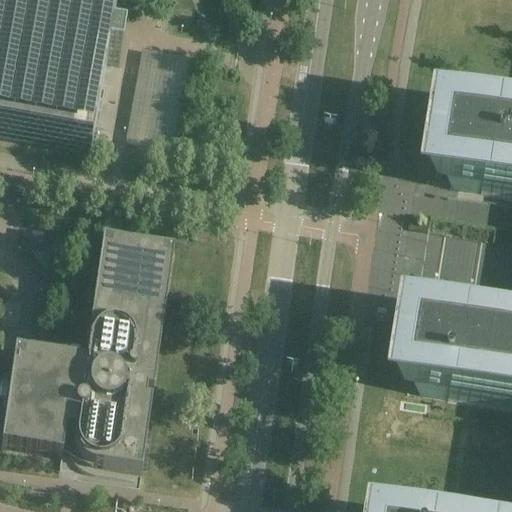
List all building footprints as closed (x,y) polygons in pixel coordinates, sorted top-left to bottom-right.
[(0,141),(5,143),(90,158),(91,152),(106,67),(120,68),(123,49),(110,47),(114,23),(0,2),(0,141)] [(189,62),(141,53),(124,148),(172,156),(189,62)] [(511,511),(511,118),(466,111),(460,150),(454,191),(511,201),(511,332),(433,320),(426,361),(420,401),(511,415),(511,511)] [(20,255),(50,256),(51,235),(21,233),(20,255)] [(86,383),(18,373),(17,373),(3,466),(64,475),(67,454),(72,455),(76,456),(75,458),(75,461),(76,463),(76,466),(77,468),(78,470),(79,473),(80,475),(82,477),(84,479),(86,481),(88,482),(91,483),(93,484),(95,485),(98,485),(130,490),(143,492),(154,420),(148,419),(149,410),(155,411),(163,359),(175,269),(104,259),(86,383)]
